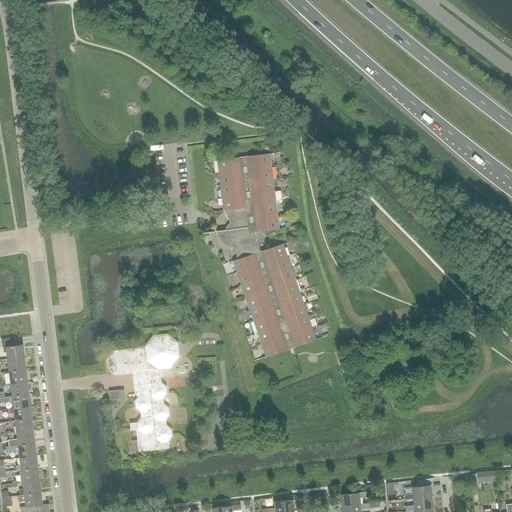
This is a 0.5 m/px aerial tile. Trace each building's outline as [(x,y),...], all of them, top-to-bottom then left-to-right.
[(316,339),(283,243),(260,251),(256,240),(256,239),(255,232),(279,229),(270,153),(217,160),(223,210),(230,222),(234,222),(235,229),(216,231),(217,234),(218,237),(219,239),(221,241),(223,243),(226,245),(228,246),(231,247),(234,247),(238,259),(233,261),(267,357),(316,339)] [(189,327),(177,328),(178,336),(190,335),(189,327)] [(167,388),(162,384),(161,378),(172,376),(172,369),(180,358),(178,344),(167,336),(154,337),(145,348),(107,353),(107,352),(107,353),(108,367),(109,369),(110,371),(111,373),(112,374),(114,375),(116,375),(118,376),(120,376),(120,375),(137,373),(138,382),(135,385),(136,395),(139,397),(135,402),(136,409),(141,413),(142,418),(138,423),(131,424),(131,430),(137,430),(139,452),(169,449),(169,442),(173,437),(172,431),(167,427),(166,421),(170,416),(169,410),(164,405),(163,400),(168,394),(167,388)] [(25,357),(23,345),(17,345),(16,338),(1,339),(2,347),(6,346),(8,359),(25,357)] [(343,370),(349,368),(345,354),(338,356),(341,365),(343,370)] [(26,370),(25,357),(8,359),(10,372),(26,370)] [(28,382),(26,370),(10,372),(11,384),(28,382)] [(29,394),(28,382),(11,384),(13,396),(29,394)] [(119,391),(109,392),(110,400),(120,399),(119,391)] [(4,397),(4,403),(13,402),(14,408),(31,406),(29,394),(13,396),(4,397)] [(32,419),(31,406),(14,408),(16,421),(32,419)] [(34,431),(32,419),(16,421),(17,433),(34,431)] [(35,443),(34,431),(17,433),(18,439),(8,440),(9,447),(19,445),(35,443)] [(37,456),(35,443),(19,445),(9,447),(7,447),(8,453),(19,451),(20,458),(37,456)] [(38,468),(37,456),(20,458),(21,465),(16,466),(16,471),(22,470),(38,468)] [(40,480),(38,468),(22,470),(23,482),(40,480)] [(487,483),(486,473),(477,474),(478,484),(487,483)] [(41,492),(40,480),(23,482),(24,489),(20,489),(21,495),(41,492)] [(405,500),(414,499),(432,497),(431,485),(412,487),(413,494),(404,495),(405,500)] [(43,505),(41,492),(21,495),(18,495),(19,502),(25,501),(26,507),(20,507),(20,511),(38,511),(37,506),(43,505)] [(341,494),(342,506),(360,504),(360,498),(369,497),(368,492),(341,494)] [(12,504),(11,496),(8,496),(8,497),(2,497),(3,506),(12,504)] [(433,508),(432,497),(414,499),(414,505),(405,506),(406,511),(407,511),(415,511),(415,510),(433,508)] [(266,511),(285,511),(294,511),(293,499),(281,501),(275,501),(275,508),(266,509),(266,511)] [(369,503),(360,504),(342,506),(342,511),(361,511),(361,509),(370,508),(369,503)]
